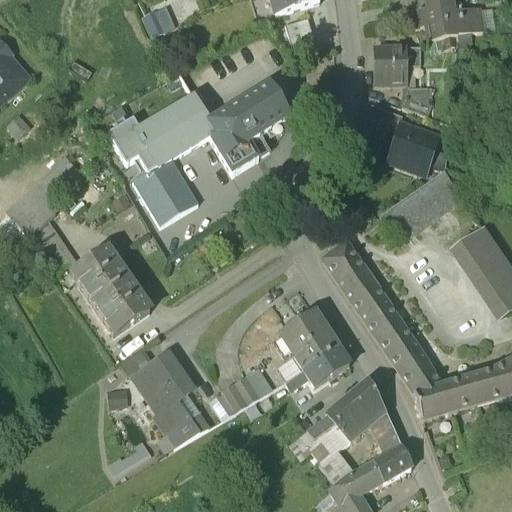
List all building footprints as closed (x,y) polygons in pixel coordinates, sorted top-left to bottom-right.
[(260,0),(251,0),(233,7),(228,0),(192,0),(191,1),(194,8),(199,19),(196,20),(202,35),(241,18),(247,38),(267,33),(261,10),(263,9),(260,0)] [(299,0),(263,9),(261,10),(267,33),(272,50),(303,41),(313,38),(302,0),(299,0)] [(413,0),(341,0),(345,20),(399,8),(414,5),(413,0)] [(199,19),(194,8),(179,16),(183,25),(196,20),(199,19)] [(399,8),(357,17),(364,46),(387,41),(405,37),(405,36),(399,8)] [(202,35),(196,20),(183,25),(189,40),(202,35)] [(414,34),(405,36),(405,37),(387,41),(389,54),(413,48),(416,48),(414,34)] [(303,41),(272,50),(276,61),(283,59),(287,73),(319,63),(313,38),(303,41)] [(416,48),(413,48),(419,65),(441,62),(447,49),(436,43),(416,48)] [(272,50),(255,56),(258,67),(276,61),(272,50)] [(255,56),(233,64),(236,74),(258,67),(255,56)] [(441,62),(419,65),(421,75),(415,76),(416,89),(422,88),(423,90),(408,96),(412,112),(425,108),(449,104),(449,103),(473,99),(470,76),(445,79),(443,62),(441,62)] [(126,160),(157,145),(118,63),(87,77),(126,160)] [(137,82),(148,104),(171,93),(160,70),(137,82)] [(302,80),(281,86),(288,109),(309,104),(302,80)] [(262,92),(244,102),(257,123),(274,113),(262,92)] [(400,132),(399,113),(367,113),(368,150),(400,150),(400,132)] [(413,113),(399,113),(400,132),(414,132),(413,113)] [(0,121),(0,166),(24,147),(2,121),(1,122),(0,121)] [(212,123),(193,134),(198,143),(217,132),(212,123)] [(262,153),(221,179),(222,180),(203,191),(209,201),(203,204),(225,242),(250,227),(249,225),(262,217),(249,206),(282,186),(262,153)] [(174,177),(136,200),(128,187),(100,204),(119,235),(133,227),(143,242),(164,229),(165,229),(203,204),(209,201),(203,191),(197,182),(182,191),(174,177)] [(392,189),(379,228),(416,240),(430,201),(392,189)] [(83,250),(62,228),(4,282),(24,304),(42,288),(83,250)] [(191,272),(165,229),(143,242),(129,251),(155,294),(191,272)] [(435,239),(371,285),(390,310),(454,265),(435,239)] [(70,329),(42,288),(24,304),(50,343),(70,329)] [(511,370),(511,346),(476,295),(441,319),(488,387),(511,370)] [(409,412),(340,308),(315,325),(337,357),(406,461),(433,452),(409,412)] [(101,320),(66,344),(87,374),(122,350),(101,320)] [(122,350),(87,374),(108,404),(143,380),(122,350)] [(305,380),(272,402),(297,439),(331,416),(320,401),(305,380)] [(511,407),(501,414),(508,425),(511,430),(511,407)] [(331,416),(297,439),(301,446),(307,454),(341,431),(331,416)] [(162,421),(127,445),(152,481),(146,485),(159,504),(182,488),(167,467),(184,454),(162,421)] [(511,430),(508,425),(492,432),(501,462),(511,458),(511,430)] [(477,440),(434,452),(433,452),(406,461),(413,487),(501,462),(492,432),(477,440)] [(297,439),(278,450),(283,458),(301,446),(297,439)] [(238,443),(214,459),(224,476),(227,480),(252,465),(238,443)] [(360,449),(321,482),(328,492),(342,509),(364,490),(377,479),(360,449)] [(216,464),(205,472),(214,484),(224,476),(216,464)] [(377,479),(364,490),(372,509),(387,500),(377,479)] [(321,482),(299,498),(307,508),(328,492),(321,482)] [(307,508),(300,511),(338,511),(342,509),(328,492),(307,508)] [(391,511),(387,500),(372,509),(373,511),(391,511)]
